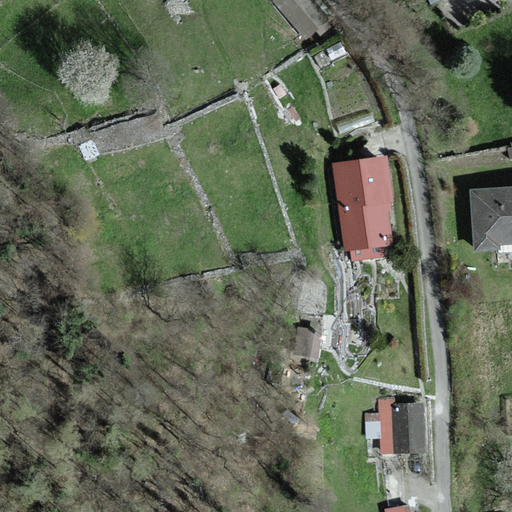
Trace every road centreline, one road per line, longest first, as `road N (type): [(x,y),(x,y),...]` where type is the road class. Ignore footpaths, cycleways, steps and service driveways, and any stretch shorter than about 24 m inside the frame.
road 1 (residential): [(455,511),(411,152)]
road 2 (track): [(103,511),(71,469),(46,341),(0,285)]
road 3 (track): [(411,152),(387,87),(333,0)]
